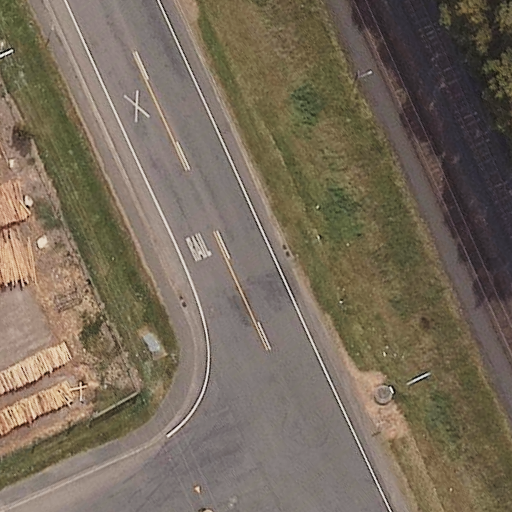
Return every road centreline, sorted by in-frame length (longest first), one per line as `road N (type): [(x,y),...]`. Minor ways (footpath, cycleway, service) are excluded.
road 1 (tertiary): [(307,434),(112,0)]
road 2 (unclassified): [(132,511),(307,434)]
